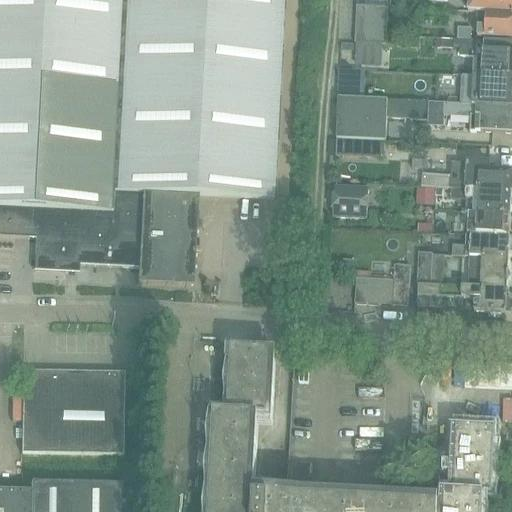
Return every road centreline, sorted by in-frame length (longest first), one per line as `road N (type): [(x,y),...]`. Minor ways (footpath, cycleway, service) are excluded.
road 1 (unclassified): [(0,314),(310,331)]
road 2 (unclassified): [(310,331),(327,25)]
road 3 (residential): [(310,331),(440,338)]
